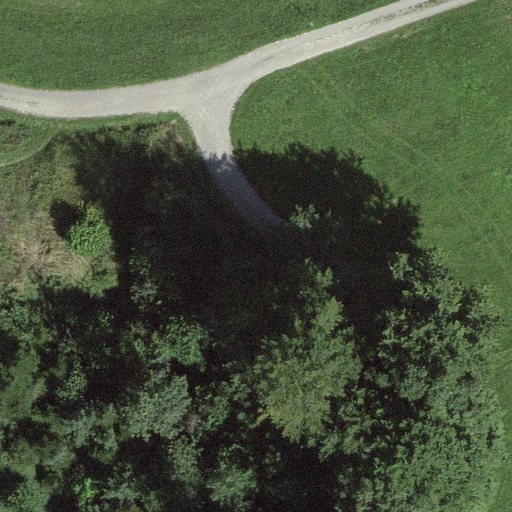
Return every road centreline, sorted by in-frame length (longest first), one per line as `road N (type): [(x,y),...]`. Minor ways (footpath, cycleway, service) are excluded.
road 1 (track): [(191,105),(251,185),(414,364),(432,450),(414,511)]
road 2 (track): [(440,0),(302,49),(191,105)]
road 3 (track): [(191,105),(53,110),(0,98)]
